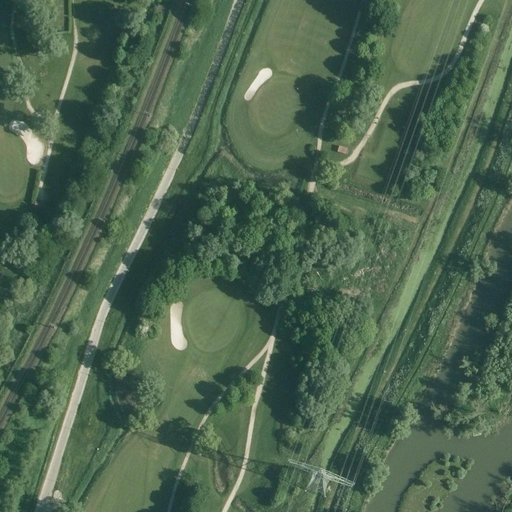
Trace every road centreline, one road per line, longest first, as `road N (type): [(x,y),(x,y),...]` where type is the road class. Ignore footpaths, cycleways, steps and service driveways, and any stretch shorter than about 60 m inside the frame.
road 1 (unclassified): [(39,511),(106,302),(187,135),(239,0)]
road 2 (track): [(511,99),(474,199),(326,511)]
